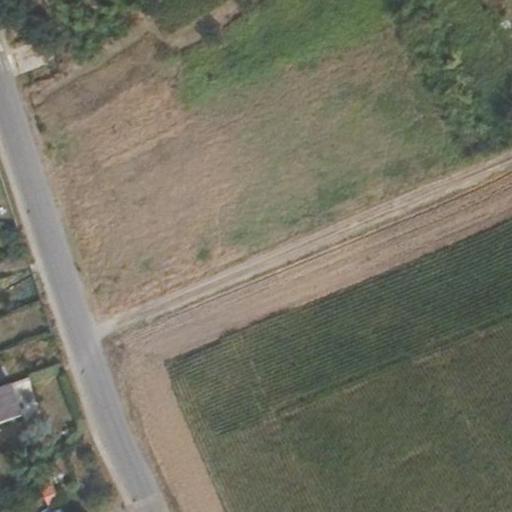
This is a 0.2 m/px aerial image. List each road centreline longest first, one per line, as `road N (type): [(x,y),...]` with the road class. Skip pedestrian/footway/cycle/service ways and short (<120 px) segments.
road 1 (track): [(511,146),(402,211),(83,335)]
road 2 (residential): [(0,83),(148,511)]
